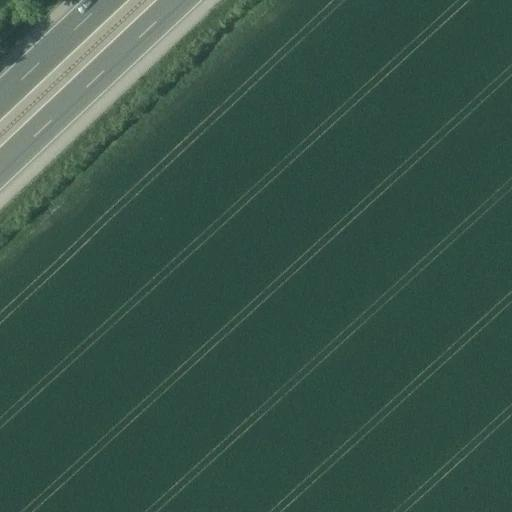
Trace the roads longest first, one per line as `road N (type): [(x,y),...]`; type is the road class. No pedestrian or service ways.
road 1 (motorway): [(0,160),(171,0)]
road 2 (motorway): [(100,0),(0,93)]
